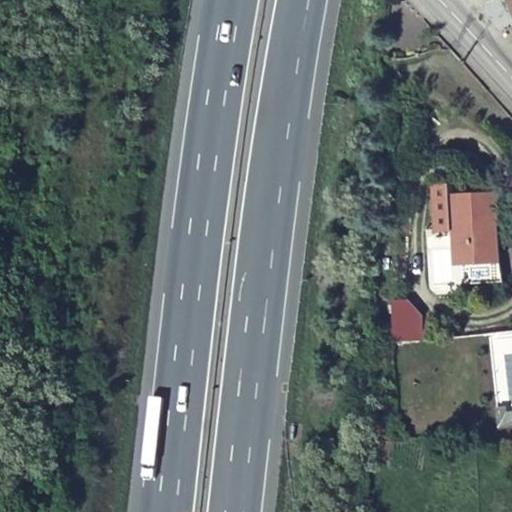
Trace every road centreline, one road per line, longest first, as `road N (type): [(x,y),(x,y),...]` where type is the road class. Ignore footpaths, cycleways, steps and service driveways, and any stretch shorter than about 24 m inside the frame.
road 1 (motorway): [(233,511),(270,172),(299,0)]
road 2 (motorway): [(232,0),(167,511)]
